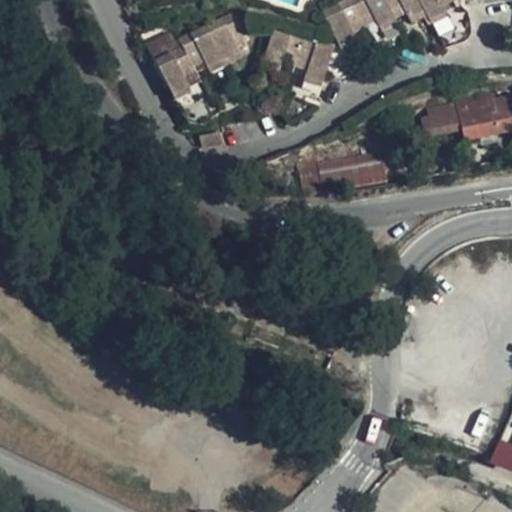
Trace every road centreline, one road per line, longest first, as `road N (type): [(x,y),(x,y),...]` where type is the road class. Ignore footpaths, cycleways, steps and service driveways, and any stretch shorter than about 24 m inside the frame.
road 1 (residential): [(319,511),(374,442),(385,413),(384,331),(398,285),(445,235),(511,221)]
road 2 (residential): [(187,186),(208,159),(287,142),(464,48),(511,56)]
road 3 (residential): [(187,186),(291,218),(511,187)]
road 4 (residential): [(36,0),(74,78),(154,167),(187,186)]
